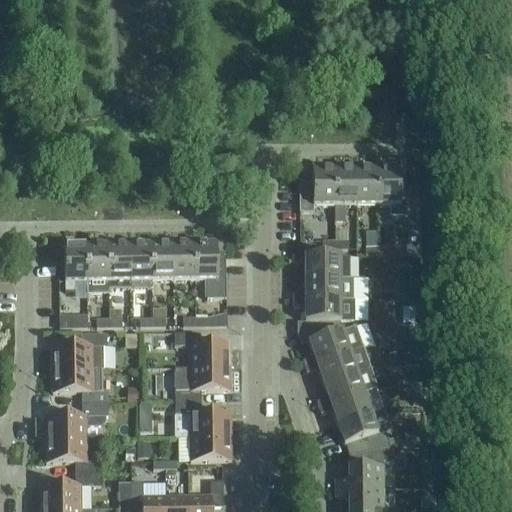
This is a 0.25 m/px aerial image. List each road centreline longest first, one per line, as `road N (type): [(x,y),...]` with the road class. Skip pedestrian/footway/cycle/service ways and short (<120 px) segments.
road 1 (residential): [(19,244),(43,228),(260,225)]
road 2 (residential): [(260,225),(260,151),(401,151)]
road 3 (residential): [(0,429),(19,388),(19,244)]
road 4 (residential): [(317,511),(316,467),(302,425),(287,384),(260,356)]
road 5 (residential): [(246,511),(260,356)]
road 6 (residential): [(260,356),(260,225)]
